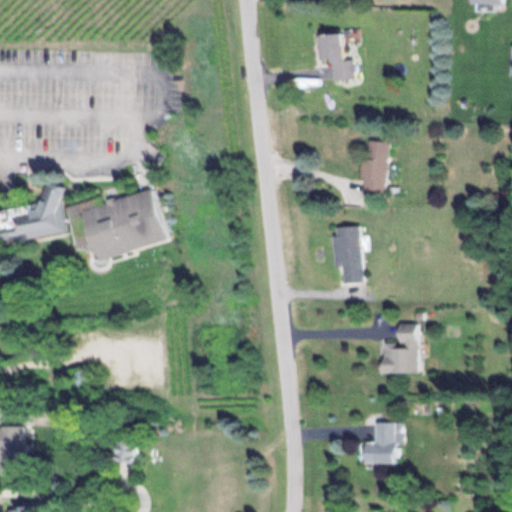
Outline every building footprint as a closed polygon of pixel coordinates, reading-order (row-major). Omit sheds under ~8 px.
[(317,34),(319,60),(330,59),(332,80),(353,78),(351,58),(345,59),(343,31),(317,34)] [(384,197),(388,141),(365,139),(361,195),(384,197)] [(155,190),(83,204),(77,223),(76,223),(66,220),(63,204),(68,187),(46,180),(36,207),(8,213),(0,210),(0,271),(1,271),(0,264),(0,250),(3,250),(10,252),(28,249),(32,239),(86,228),(92,257),(166,243),(155,190)] [(333,267),(340,266),(341,283),(362,282),(360,225),(331,227),(333,267)] [(383,342),(382,372),(418,373),(419,323),(398,323),(398,342),(383,342)] [(72,399),(99,397),(95,365),(69,368),(72,399)] [(375,442),(364,442),(363,462),(396,463),(397,422),(375,422),(375,442)] [(139,438),(117,435),(113,460),(136,463),(139,438)] [(9,511),(40,511),(41,503),(9,503),(9,511)]
